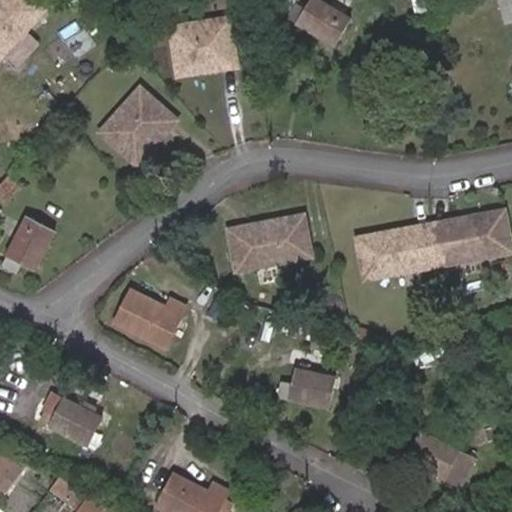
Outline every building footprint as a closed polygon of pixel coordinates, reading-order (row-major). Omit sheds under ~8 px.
[(0,0),(0,64),(49,11),(36,0),(0,0)] [(336,46),(353,19),(320,0),(282,0),(281,4),(293,11),(289,18),(336,46)] [(507,20),(511,18),(511,0),(505,0),(502,1),(507,20)] [(171,29),(178,77),(200,74),(199,67),(238,61),(231,19),(171,29)] [(199,67),(200,74),(239,67),(238,61),(199,67)] [(147,147),(173,118),(142,89),(101,135),(137,168),(151,151),(147,147)] [(178,122),(173,118),(147,147),(151,151),(178,122)] [(0,186),(0,201),(6,207),(21,191),(7,178),(0,186)] [(389,240),(387,235),(357,241),(364,282),(438,268),(462,263),(511,254),(504,213),(473,218),(474,223),(452,228),(448,228),(447,223),(414,230),(415,235),(389,240)] [(37,271),(56,231),(28,216),(4,265),(19,273),(23,264),(37,271)] [(247,234),(246,229),(229,232),(237,273),(311,259),(303,218),(272,223),(273,228),(247,234)] [(473,218),(447,223),(448,228),(452,228),(474,223),(473,218)] [(272,223),(246,229),(247,234),(273,228),(272,223)] [(415,235),(414,230),(387,235),(389,240),(415,235)] [(217,322),(231,299),(210,287),(202,302),(210,308),(206,316),(217,322)] [(167,305),(132,288),(115,322),(167,349),(189,305),(172,296),(167,305)] [(375,333),(360,328),(356,340),(371,346),(375,333)] [(330,409),(338,378),(295,369),(292,383),(283,381),(279,398),(330,409)] [(511,400),(511,386),(511,385),(503,387),(507,402),(511,400)] [(89,447),(104,418),(56,393),(41,421),(50,426),(49,427),(89,447)] [(476,445),(503,436),(492,399),(464,408),(476,445)] [(462,487),(476,459),(420,429),(405,457),(462,487)] [(0,468),(8,457),(0,450),(0,468)] [(25,469),(8,457),(0,468),(0,493),(4,497),(25,469)] [(209,492),(160,467),(142,500),(165,511),(228,511),(233,503),(226,499),(230,492),(214,483),(209,492)] [(85,497),(60,476),(51,489),(76,508),(85,497)] [(102,511),(107,507),(93,495),(79,511),(102,511)]
